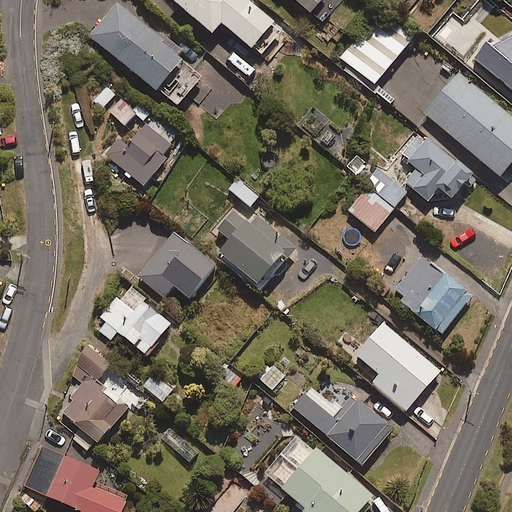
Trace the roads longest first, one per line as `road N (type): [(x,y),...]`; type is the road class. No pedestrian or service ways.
road 1 (residential): [(0,418),(42,277),(44,221),(21,0)]
road 2 (secondary): [(511,340),(445,511)]
